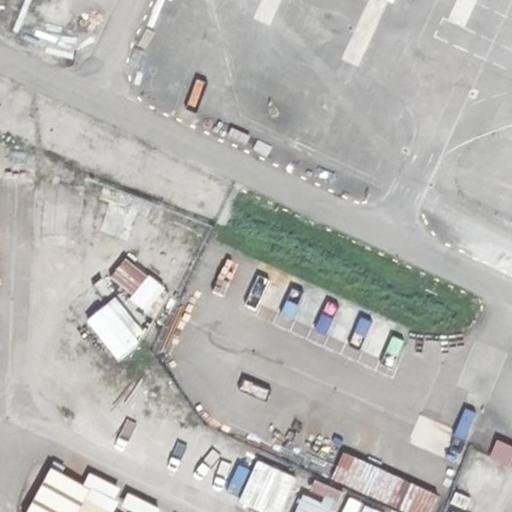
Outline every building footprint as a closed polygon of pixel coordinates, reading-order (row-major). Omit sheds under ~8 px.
[(107,278),(146,309),(163,287),(125,256),(107,278)] [(117,360),(145,337),(113,297),(85,319),(117,360)] [(340,455),(330,480),(410,511),(416,511),(425,489),(340,455)] [(262,511),(284,511),(300,479),(257,460),(238,501),(262,511)] [(158,511),(160,507),(125,492),(123,495),(123,511),(112,511),(111,511),(121,488),(86,473),(82,483),(45,466),(24,511),(158,511)] [(306,484),(296,511),(330,511),(337,494),(306,484)]
